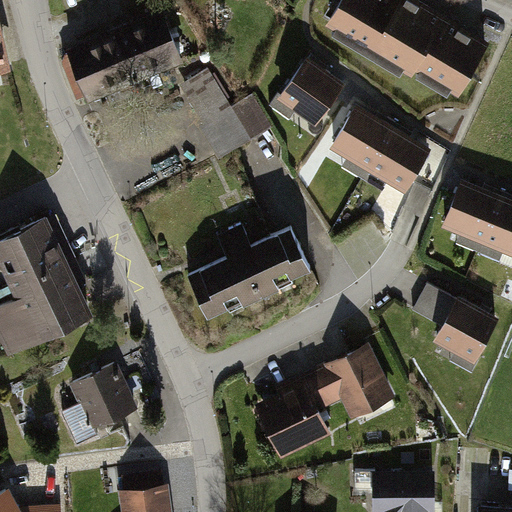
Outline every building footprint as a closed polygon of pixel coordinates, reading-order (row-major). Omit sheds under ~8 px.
[(337,0),(322,28),(457,103),(491,43),(414,0),(337,0)] [(167,9),(70,47),(90,99),(187,61),(167,9)] [(304,60),(275,101),(312,127),(341,86),(304,60)] [(214,68),(182,88),(206,126),(202,131),(222,164),(280,128),(258,92),(237,105),(214,68)] [(351,106),(326,149),(403,194),(428,151),(351,106)] [(511,202),(463,181),(446,221),(511,248),(511,202)] [(277,210),(178,263),(213,328),(312,275),(277,210)] [(0,291),(15,284),(76,256),(55,212),(0,237),(0,291)] [(76,256),(15,284),(20,294),(0,304),(0,325),(10,349),(90,310),(76,281),(86,277),(76,256)] [(436,327),(428,341),(472,366),(497,322),(424,280),(407,310),(436,327)] [(282,398),(257,411),(285,466),(334,440),(322,416),(345,404),(357,427),(402,404),(370,343),(278,391),(282,398)] [(115,360),(72,380),(95,428),(138,409),(115,360)] [(120,511),(165,511),(160,470),(115,477),(120,511)] [(435,511),(435,471),(373,471),(373,511),(435,511)] [(0,511),(19,511),(6,488),(0,491),(0,511)] [(511,511),(511,496),(491,495),(489,511),(511,511)]
